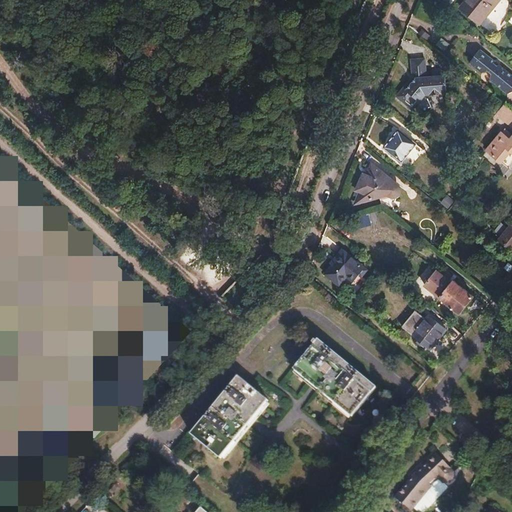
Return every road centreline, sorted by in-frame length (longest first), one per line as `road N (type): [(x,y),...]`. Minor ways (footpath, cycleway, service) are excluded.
road 1 (unclassified): [(397,0),(290,268),(59,511)]
road 2 (unknown): [(0,151),(217,343)]
road 3 (residential): [(340,511),(434,398)]
road 4 (residential): [(434,398),(511,305)]
